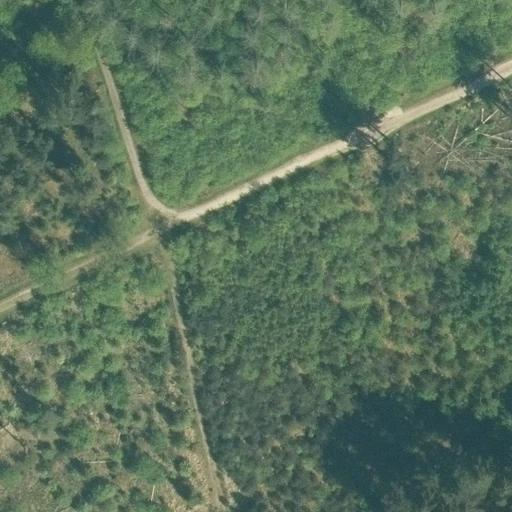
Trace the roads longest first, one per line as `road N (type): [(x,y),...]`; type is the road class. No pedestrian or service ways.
road 1 (track): [(158,231),(511,65)]
road 2 (track): [(223,511),(158,231)]
road 3 (track): [(158,231),(83,0)]
road 4 (track): [(0,307),(158,231)]
